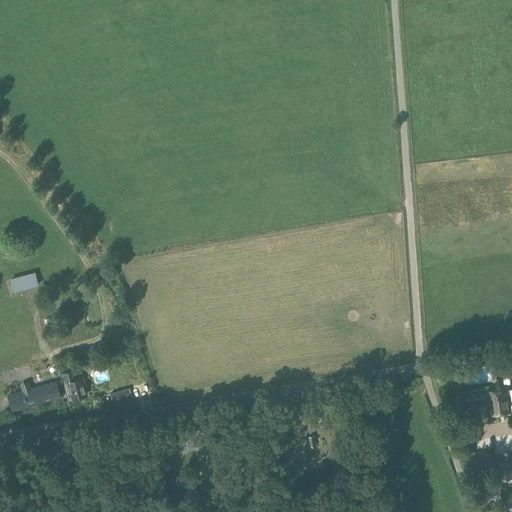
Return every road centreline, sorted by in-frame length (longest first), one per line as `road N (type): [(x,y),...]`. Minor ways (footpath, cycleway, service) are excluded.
road 1 (unclassified): [(0,438),(421,370)]
road 2 (unclassified): [(421,370),(393,0)]
road 3 (unknown): [(0,157),(102,288),(102,319),(93,332),(51,348)]
road 4 (unclassified): [(472,511),(421,370)]
